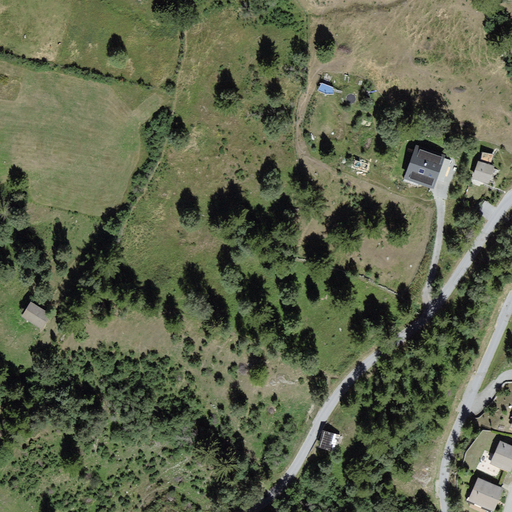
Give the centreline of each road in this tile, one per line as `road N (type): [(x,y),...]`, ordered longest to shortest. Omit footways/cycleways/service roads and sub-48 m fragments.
road 1 (residential): [(511,198),(432,311),(335,396),(293,470),(250,511)]
road 2 (residential): [(447,511),(451,437),(511,303)]
